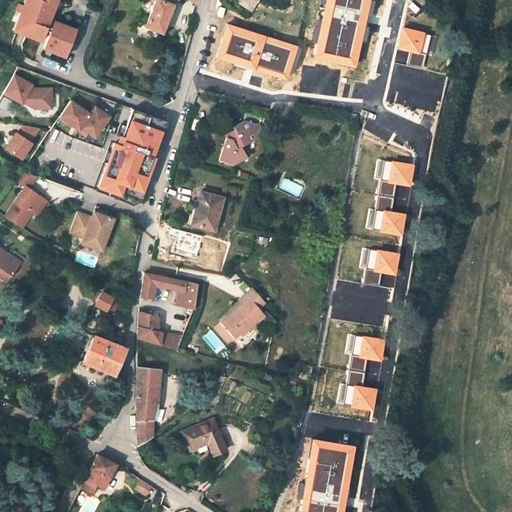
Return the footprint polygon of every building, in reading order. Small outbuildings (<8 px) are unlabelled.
[(55,0),(23,0),(13,29),(40,40),(51,11),(47,9),(49,3),(54,5),(55,0)] [(199,0),(154,0),(145,26),(161,33),(174,0),(187,0),(198,5),(199,0)] [(371,0),(326,0),(314,59),(357,69),(371,0)] [(242,9),(236,4),(234,10),(240,13),(242,9)] [(76,25),(55,16),(43,47),(57,52),(59,49),(66,52),(76,25)] [(298,47),(227,24),(216,58),(287,81),(298,47)] [(420,56),(425,33),(403,28),(399,50),(420,56)] [(12,74),(1,95),(12,101),(14,99),(21,103),(23,100),(28,103),(26,105),(33,108),(51,108),(50,88),(34,89),(30,86),(31,85),(12,74)] [(89,114),(69,100),(59,116),(79,130),(93,139),(109,116),(94,106),(89,114)] [(149,191),(167,128),(151,123),(154,114),(129,107),(105,189),(126,194),(129,185),(149,191)] [(154,116),(152,122),(167,127),(169,121),(154,116)] [(246,157),(241,147),(244,145),(255,139),(259,125),(243,121),(233,126),(235,130),(231,133),(230,138),(226,138),(219,160),(234,164),(246,157)] [(23,125),(18,133),(30,142),(39,128),(23,125)] [(16,132),(5,148),(22,158),(32,143),(30,142),(18,133),(16,132)] [(250,155),(244,145),(241,147),(246,157),(250,155)] [(414,165),(391,161),(388,184),(411,188),(414,165)] [(22,170),(15,181),(25,186),(28,188),(36,176),(22,170)] [(28,188),(25,186),(5,215),(22,226),(32,212),(41,198),(41,197),(28,188)] [(223,198),(200,191),(196,210),(192,209),(188,224),(214,231),(223,198)] [(41,198),(32,212),(36,215),(45,201),(41,198)] [(91,216),(77,211),(69,232),(84,237),(82,243),(102,250),(113,218),(93,211),(91,216)] [(406,215),(383,211),(380,233),(402,237),(406,215)] [(0,268),(10,276),(20,262),(0,248),(0,268)] [(399,254),(377,250),(373,273),(396,277),(399,254)] [(191,306),(191,308),(193,309),(194,307),(197,283),(149,273),(144,272),(140,296),(155,299),(158,286),(178,290),(176,303),(191,306)] [(249,332),(258,324),(256,321),(269,311),(264,305),(269,300),(257,286),(243,298),(248,303),(242,308),(240,306),(224,319),(238,336),(246,329),(249,332)] [(95,304),(106,310),(112,298),(112,297),(102,291),(95,304)] [(119,302),(112,298),(106,310),(113,314),(119,302)] [(162,344),(178,348),(183,336),(163,333),(163,331),(157,330),(159,316),(139,311),(138,338),(146,340),(162,344)] [(269,311),(256,321),(258,324),(271,313),(269,311)] [(83,361),(114,374),(116,368),(124,348),(123,347),(124,345),(122,344),(121,347),(93,335),(83,361)] [(385,340),(362,336),(359,358),(381,363),(385,340)] [(136,417),(137,444),(148,438),(151,436),(152,435),(152,419),(153,418),(158,402),(160,369),(137,366),(136,417)] [(378,390),(354,386),(351,408),(374,412),(378,390)] [(213,418),(182,431),(190,449),(210,441),(216,454),(226,449),(213,418)] [(344,511),(356,447),(312,439),(300,511),(344,511)] [(96,486),(102,488),(116,464),(96,454),(80,487),(92,493),(96,486)] [(134,489),(145,496),(151,487),(140,480),(134,489)]
